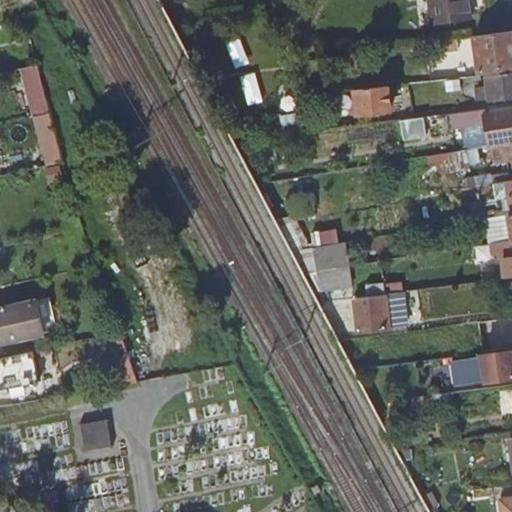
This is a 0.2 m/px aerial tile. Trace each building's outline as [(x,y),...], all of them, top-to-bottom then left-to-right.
[(431,0),(435,25),(473,18),(470,0),(431,0)] [(511,32),(476,38),(482,74),(511,69),(511,32)] [(459,40),(426,44),(428,54),(460,49),(459,40)] [(65,160),(41,63),(23,67),(47,164),(65,160)] [(511,97),(511,72),(488,75),(491,99),(511,97)] [(389,86),(356,90),(359,116),(392,111),(389,86)] [(492,147),(511,143),(511,112),(481,117),(480,111),(451,115),(453,127),(482,123),(482,125),(488,124),(492,147)] [(511,143),(492,147),(495,164),(511,160),(511,143)] [(499,186),(475,190),(478,202),(501,198),(499,186)] [(322,291),(356,285),(349,240),(315,246),(322,291)] [(511,240),(511,241),(489,245),(491,256),(504,253),(508,278),(511,277),(511,240)] [(403,284),(386,287),(389,297),(404,294),(403,284)] [(356,300),(339,301),(340,308),(356,307),(359,332),(391,329),(388,297),(356,300)] [(0,314),(0,334),(2,344),(42,336),(35,307),(0,314)] [(477,323),(452,327),(455,347),(480,343),(477,323)] [(484,354),(459,357),(460,368),(485,365),(488,383),(511,379),(511,352),(484,357),(484,354)] [(37,353),(0,359),(0,393),(43,385),(37,353)] [(120,386),(138,383),(128,355),(115,357),(120,386)] [(128,355),(138,383),(140,382),(130,355),(128,355)] [(104,430),(103,422),(84,425),(88,452),(115,448),(112,428),(104,430)] [(511,511),(511,499),(503,500),(504,511),(511,511)]
